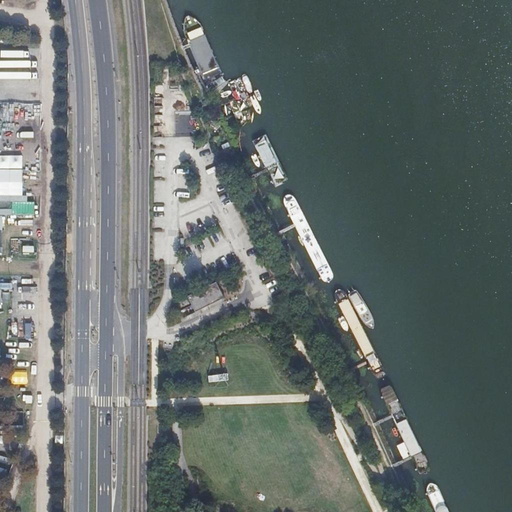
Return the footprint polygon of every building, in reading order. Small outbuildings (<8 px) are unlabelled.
[(201,74),(217,68),(216,64),(198,21),(190,15),(187,14),(186,16),(183,27),(183,31),(201,74)] [(230,96),(229,98),(239,118),(243,120),(245,120),(246,117),(246,114),(234,95),(233,95),(230,96)] [(266,135),(253,142),(276,188),(289,181),(266,135)] [(283,201),(284,203),(320,280),(325,282),(330,282),(332,279),(333,275),(332,273),(294,198),(290,196),(287,195),(285,197),(283,201)] [(215,281),(187,295),(194,311),(223,297),(215,281)] [(376,378),(378,378),(383,376),(384,375),(383,370),(381,367),(344,292),(340,290),(337,291),(335,292),(334,295),(334,297),(372,372),(376,378)] [(381,395),(419,474),(422,475),(425,475),(428,473),(430,470),(429,468),(390,388),(388,387),(383,385),(381,391),(381,395)] [(427,493),(435,511),(448,511),(437,486),(433,485),(430,485),(429,486),(427,489),(427,493)]
